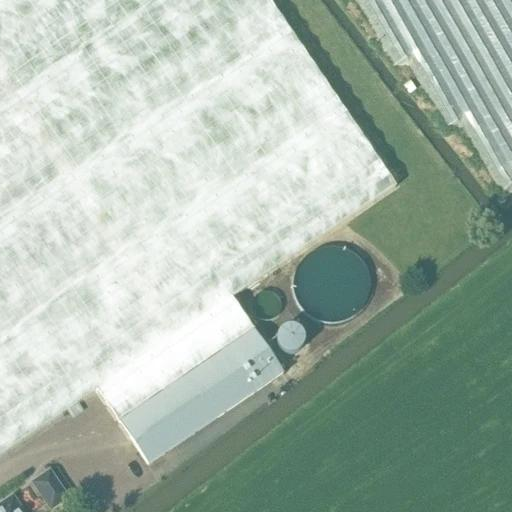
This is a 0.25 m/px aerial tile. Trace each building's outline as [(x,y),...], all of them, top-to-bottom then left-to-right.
[(0,0),(0,452),(100,383),(152,458),(286,365),(234,291),(397,178),(274,0),(0,0)] [(365,286),(364,277),(362,270),(358,264),(353,258),(348,254),(341,251),(332,248),(327,248),(318,249),(311,252),(306,255),(301,260),(297,264),(294,270),(291,278),(290,286),(291,292),(293,298),(296,306),(301,311),(306,316),(311,319),(318,322),(326,323),(332,323),(340,321),(348,317),(353,313),(358,307),(362,301),(364,295),(365,286)] [(284,328),(282,329),(280,331),(278,333),(277,334),(276,336),(276,337),(275,339),(275,340),(275,343),(275,344),(276,346),(277,347),(278,349),(280,351),(280,352),(282,353),(284,354),(286,355),(287,355),(289,355),(292,355),(293,354),(294,354),(296,353),(298,351),(299,351),(300,349),(302,347),(302,345),(302,344),(303,342),(303,340),(302,338),(302,337),(302,336),(301,334),(299,332),(298,330),(296,329),(293,328),(291,328),(290,327),(287,327),(286,328),(284,328)] [(37,476),(55,502),(71,491),(53,465),(37,476)] [(28,511),(31,511),(16,490),(0,501),(0,511),(28,511)]
